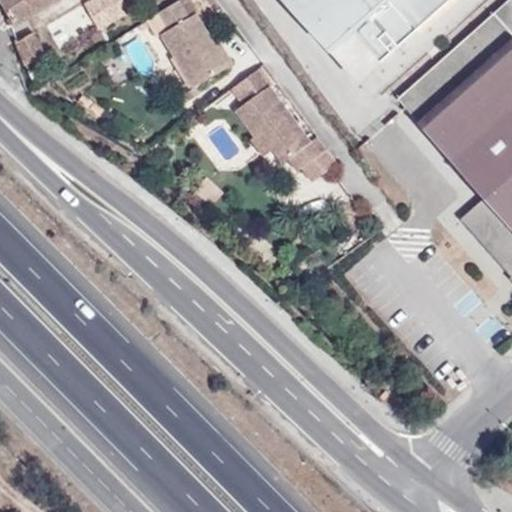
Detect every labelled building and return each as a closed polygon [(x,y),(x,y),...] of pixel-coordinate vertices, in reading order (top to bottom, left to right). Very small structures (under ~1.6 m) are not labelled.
[(0,0),(11,28),(55,0),(0,0)] [(130,12),(123,0),(92,0),(85,4),(99,29),(130,12)] [(195,88),(236,63),(221,40),(217,43),(198,14),(191,18),(181,0),(160,13),(171,30),(163,36),(195,88)] [(287,0),(334,53),(336,51),(333,46),(351,30),(381,64),(395,53),(391,48),(397,43),(401,48),(455,0),(287,0)] [(511,0),(508,0),(399,98),(463,170),(511,134),(511,0)] [(333,46),(336,51),(363,81),(381,64),(351,30),(333,46)] [(33,33),(15,42),(25,67),(26,67),(46,57),(33,33)] [(272,86),(237,111),(256,137),(264,131),(277,148),(287,162),(291,159),(301,173),(330,151),(320,137),(312,142),(272,86)] [(264,131),(256,137),(252,140),(264,157),(277,148),(264,131)] [(511,134),(463,170),(487,198),(463,219),(511,274),(511,134)]
